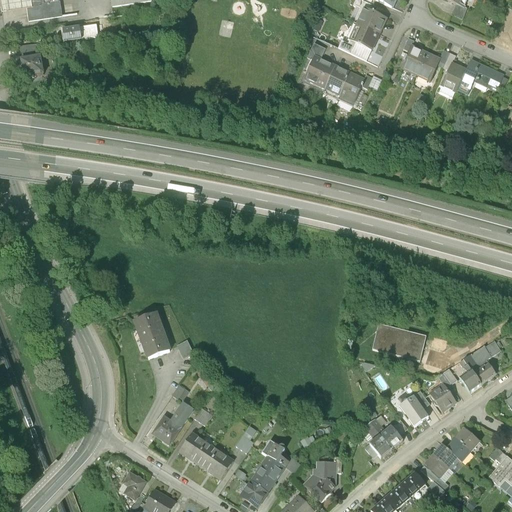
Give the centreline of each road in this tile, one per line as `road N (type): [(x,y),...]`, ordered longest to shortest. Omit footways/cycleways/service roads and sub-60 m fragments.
road 1 (motorway): [(0,160),(223,194),(511,262)]
road 2 (motorway): [(511,235),(225,169),(0,134)]
road 3 (secondary): [(0,149),(33,240),(97,372),(94,433)]
road 4 (residential): [(472,408),(343,511)]
road 5 (residential): [(94,433),(224,511)]
